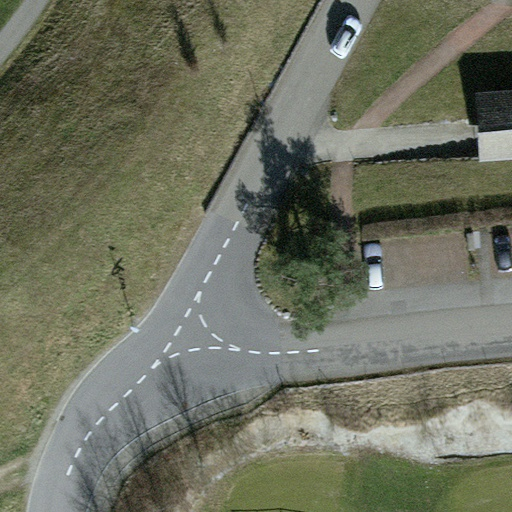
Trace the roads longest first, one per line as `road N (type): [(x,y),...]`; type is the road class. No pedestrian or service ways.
road 1 (tertiary): [(360,0),(176,343)]
road 2 (tertiary): [(176,343),(301,352),(511,326)]
road 3 (tertiary): [(59,511),(93,435),(176,343)]
